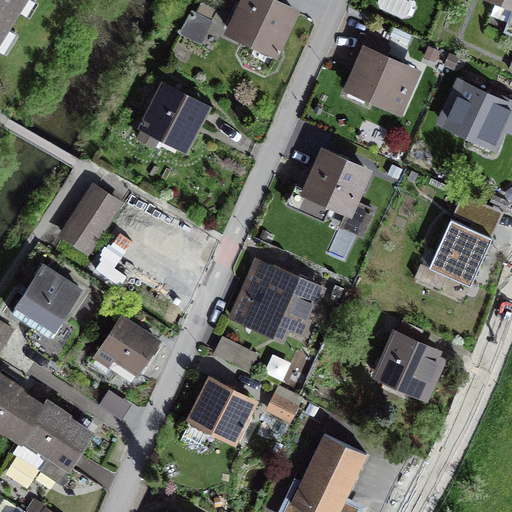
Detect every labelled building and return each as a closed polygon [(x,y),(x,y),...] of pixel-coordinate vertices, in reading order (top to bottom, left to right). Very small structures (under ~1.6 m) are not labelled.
[(0,0),(0,33),(20,0),(0,0)] [(244,0),(229,30),(275,52),(295,11),(272,0),(244,0)] [(511,0),(498,0),(511,5),(511,10),(503,32),(511,35),(511,0)] [(192,12),(182,31),(198,40),(208,21),(192,12)] [(362,36),(353,57),(362,61),(348,94),(364,101),(367,93),(398,107),(415,71),(383,57),(388,47),(362,36)] [(494,98),(459,82),(441,121),(476,137),(473,144),(490,152),(493,145),(494,146),(507,118),(511,120),(511,100),(496,93),(494,98)] [(205,107),(165,86),(139,136),(158,146),(164,136),(185,146),(205,107)] [(367,171),(324,152),(307,189),(297,184),(288,203),(323,218),(331,202),(349,210),(343,225),(357,231),(362,233),(372,210),(353,202),(367,171)] [(119,202),(96,187),(64,234),(87,249),(119,202)] [(464,193),(454,213),(467,219),(477,199),(464,193)] [(492,237),(450,219),(429,266),(471,285),(492,237)] [(81,290),(43,265),(12,312),(50,337),(81,290)] [(275,274),(254,265),(232,316),(261,328),(267,313),(302,328),(319,288),(277,270),(275,274)] [(158,341),(121,317),(101,347),(138,371),(158,341)] [(0,340),(3,342),(12,329),(0,321),(0,340)] [(436,352),(396,334),(378,374),(418,392),(425,377),(433,380),(441,362),(433,359),(436,352)] [(256,357),(220,339),(214,353),(249,370),(256,357)] [(0,425),(21,439),(43,405),(20,390),(21,389),(0,374),(0,425)] [(253,401),(211,380),(192,417),(234,438),(253,401)] [(279,387),(268,408),(290,420),(301,398),(279,387)] [(43,405),(21,439),(13,451),(60,482),(91,433),(67,417),(69,415),(46,401),(43,405)] [(325,434),(286,511),(351,511),(355,506),(344,500),(367,454),(325,434)]
